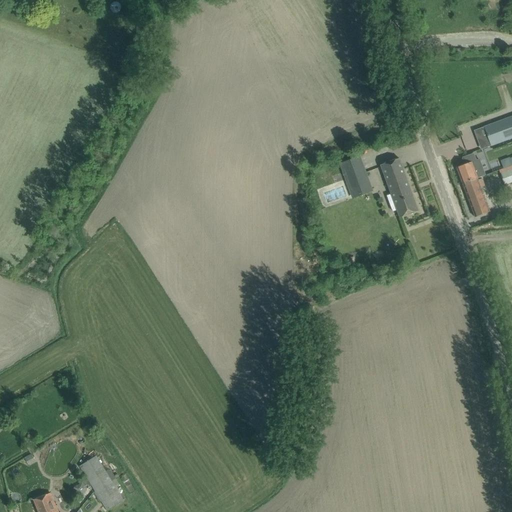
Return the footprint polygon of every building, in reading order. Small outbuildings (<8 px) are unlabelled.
[(491,146),(511,138),(511,116),(484,127),(491,146)] [(459,167),(457,168),(462,184),(477,178),(485,176),(479,160),(477,161),(474,153),(468,156),(463,158),(465,165),(459,167)] [(351,192),(369,185),(360,158),(341,165),(351,192)] [(399,218),(418,211),(399,158),(380,165),(393,199),(388,200),(393,212),(397,211),(399,218)] [(511,168),(500,173),(504,186),(511,182),(511,168)] [(475,217),(484,214),(490,212),(477,178),(462,184),(475,217)] [(27,464),(34,459),(31,455),(24,459),(27,464)] [(80,466),(95,491),(111,481),(96,457),(80,466)] [(123,501),(111,481),(95,491),(107,511),(123,501)] [(87,490),(82,482),(75,487),(74,487),(73,490),(74,490),(82,497),(87,490)] [(43,496),(34,500),(38,511),(57,511),(50,493),(43,496)]
